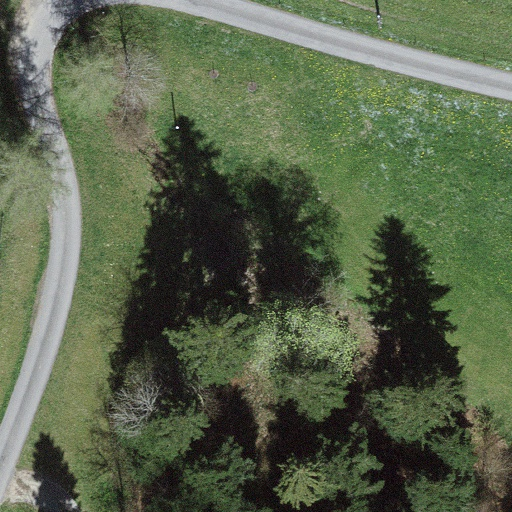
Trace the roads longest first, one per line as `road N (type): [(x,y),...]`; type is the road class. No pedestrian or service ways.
road 1 (track): [(0,478),(48,346),(62,268),(54,152),(32,89),(32,53),(58,0)]
road 2 (track): [(190,0),(511,82)]
